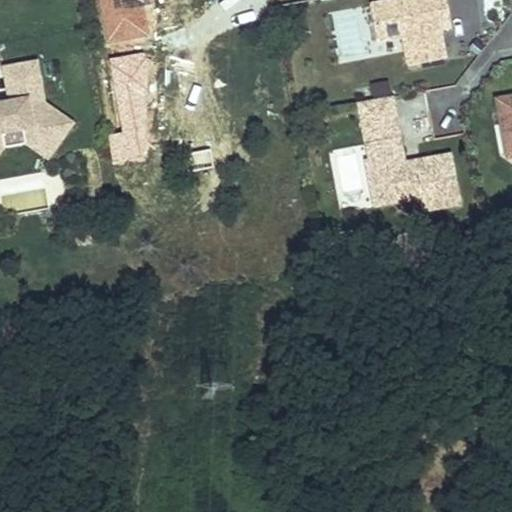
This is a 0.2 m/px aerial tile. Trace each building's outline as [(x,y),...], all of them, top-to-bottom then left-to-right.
[(251,0),(221,0),(223,8),(253,4),(251,0)] [(449,28),(443,0),(398,0),(368,6),(374,42),(401,37),(406,67),(443,60),(437,30),(449,28)] [(65,127),(44,112),(36,71),(10,75),(15,104),(10,105),(11,111),(0,112),(0,141),(32,136),(50,149),(65,127)] [(15,104),(10,75),(5,76),(10,105),(15,104)] [(406,100),(417,143),(435,138),(424,95),(406,100)] [(511,98),(499,100),(494,107),(503,153),(510,157),(511,156),(511,98)] [(393,117),(389,99),(356,105),(359,123),(393,117)] [(402,166),(393,117),(359,123),(366,163),(373,162),(376,181),(387,188),(390,206),(417,201),(420,214),(457,207),(448,158),(417,163),(412,171),(403,173),(402,166)] [(48,166),(72,132),(65,127),(50,149),(32,136),(0,141),(0,158),(2,156),(28,152),(48,166)] [(390,206),(387,188),(376,181),(373,162),(366,163),(364,164),(372,209),(390,206)] [(412,171),(417,163),(402,166),(403,173),(412,171)] [(332,250),(329,231),(314,234),(317,253),(332,250)]
